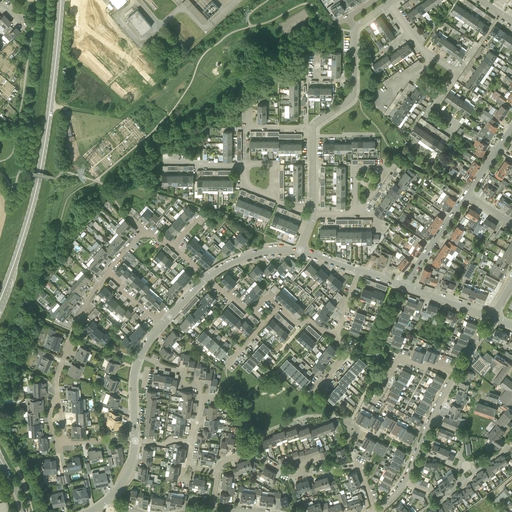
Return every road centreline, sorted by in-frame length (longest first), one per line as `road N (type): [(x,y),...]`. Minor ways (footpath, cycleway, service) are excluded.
road 1 (primary): [(60,0),(44,146),(12,267)]
road 2 (residential): [(218,471),(248,452),(290,474),(356,466),(376,509)]
road 3 (residential): [(134,439),(63,437),(56,373),(67,339)]
